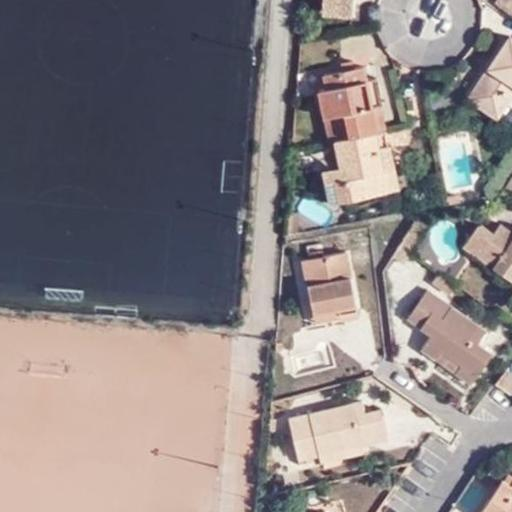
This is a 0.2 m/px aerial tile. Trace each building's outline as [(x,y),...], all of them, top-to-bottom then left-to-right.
[(349,0),(326,0),(326,14),(349,8),(349,0)] [(511,40),(508,38),(471,93),(499,112),(511,92),(511,90),(509,88),(511,83),(511,40)] [(320,88),(331,139),(335,138),(380,128),(374,105),(386,103),(381,75),(369,77),(366,64),(327,72),(330,86),(320,88)] [(380,128),(335,138),(341,164),(324,168),(331,201),(390,188),(381,147),(390,145),(386,127),(380,128)] [(392,145),(390,145),(381,147),(390,188),(400,186),(392,145)] [(458,185),(448,187),(449,196),(460,193),(458,185)] [(300,211),(290,211),(288,231),(300,228),(300,211)] [(465,237),(511,273),(511,224),(502,217),(495,226),(481,216),(465,237)] [(427,231),(414,222),(401,241),(394,252),(403,258),(410,248),(413,249),(427,231)] [(327,252),(312,254),(306,256),(315,309),(341,304),(343,314),(343,316),(360,313),(349,248),(327,252)] [(441,270),(433,279),(450,291),(457,281),(441,270)] [(461,359),(477,370),(492,349),(477,339),(486,327),(427,286),(408,313),(431,329),(420,343),(436,354),(442,346),(448,350),(461,359)] [(318,319),(343,314),(341,304),(315,309),(318,319)] [(442,358),(448,350),(442,346),(436,354),(442,358)] [(471,379),(477,370),(461,359),(455,367),(471,379)] [(511,376),(505,371),(498,380),(511,390),(511,376)] [(366,392),(294,409),(304,451),(391,429),(384,401),(369,405),(366,392)] [(511,511),(511,473),(509,477),(501,471),(477,505),(478,507),(474,511),(511,511)]
